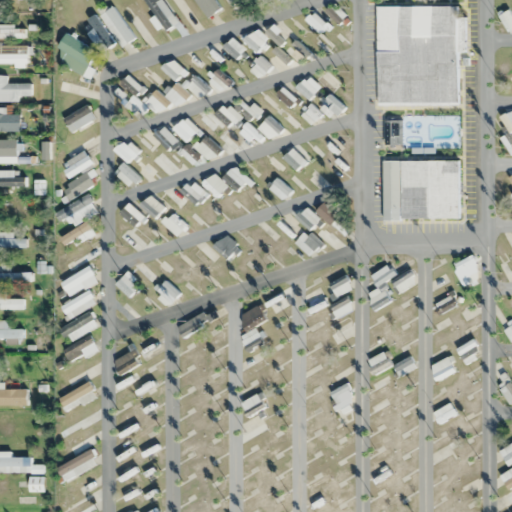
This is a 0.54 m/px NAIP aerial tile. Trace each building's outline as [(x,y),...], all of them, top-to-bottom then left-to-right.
[(146,0),(164,31),(176,24),(162,0),(146,0)] [(194,0),(207,18),(219,9),(212,0),(194,0)] [(224,0),(231,9),(242,1),(240,0),(224,0)] [(511,0),(502,0),(508,8),(511,5),(511,0)] [(127,6),(148,35),(154,30),(133,2),(127,6)] [(457,6),(377,6),(376,106),(457,107),(457,52),(465,52),(465,17),(457,17),(457,6)] [(511,30),(511,15),(509,11),(499,16),(508,33),(511,30)] [(307,19),(322,33),(328,26),(312,12),(307,19)] [(86,32),(102,53),(114,43),(93,16),(86,21),(92,28),(86,32)] [(302,37),(306,31),(293,22),(289,28),(302,37)] [(0,37),(24,38),(24,27),(0,26),(0,37)] [(259,53),(267,45),(251,32),(244,40),(259,53)] [(94,57),(66,36),(58,48),(74,60),(69,66),(81,75),(94,57)] [(244,50),(232,38),(223,47),(234,59),(244,50)] [(311,53),(299,41),(292,49),(304,61),(311,53)] [(29,45),(0,45),(0,63),(29,64),(29,45)] [(224,57),(212,45),(203,54),(215,66),(224,57)] [(271,55),(276,70),(288,66),(283,51),(271,55)] [(184,62),(196,74),(204,66),(191,54),(184,62)] [(248,70),(259,80),(271,66),(260,56),(248,70)] [(163,67),(176,80),(184,72),(172,59),(163,67)] [(340,85),(325,70),(315,79),(330,94),(340,85)] [(211,79),(227,88),(232,81),(215,71),(211,79)] [(0,73),(0,101),(19,101),(19,96),(31,95),(31,83),(6,83),(6,74),(0,73)] [(83,96),(87,81),(57,73),(53,89),(83,96)] [(315,92),(304,80),(297,87),(308,98),(315,92)] [(176,86),(166,95),(176,107),(186,98),(176,86)] [(275,95),(290,107),(296,99),(282,87),(275,95)] [(165,109),(155,93),(146,99),(156,114),(165,109)] [(320,107),(332,119),(341,111),(329,98),(320,107)] [(253,115),(259,111),(254,104),(248,108),(253,115)] [(70,132),(95,120),(88,105),(62,118),(70,132)] [(240,115),(222,105),(218,112),(236,122),(240,115)] [(312,125),(321,115),(311,105),(301,115),(312,125)] [(221,128),(209,110),(201,115),(213,134),(221,128)] [(511,130),(511,110),(500,117),(509,132),(511,130)] [(0,132),(20,132),(20,112),(0,111),(0,132)] [(297,123),(286,113),(282,116),(293,127),(297,123)] [(257,127),(272,141),(283,130),(269,116),(257,127)] [(178,125),(191,138),(198,130),(185,118),(178,125)] [(260,138),(247,124),(239,131),(253,145),(260,138)] [(83,150),(95,142),(86,129),(65,144),(74,157),(61,166),(70,178),(92,163),(83,150)] [(136,142),(144,152),(155,144),(147,134),(136,142)] [(219,152),(206,137),(195,146),(209,161),(219,152)] [(17,140),(0,139),(0,156),(17,157),(17,140)] [(137,157),(123,141),(115,148),(129,164),(137,157)] [(284,157),(299,170),(306,162),(291,149),(284,157)] [(156,158),(172,173),(178,167),(162,151),(156,158)] [(140,168),(149,177),(157,170),(148,161),(140,168)] [(458,161),(382,161),(382,220),(458,220),(458,161)] [(114,177),(133,187),(139,175),(121,166),(114,177)] [(227,174),(244,189),(251,182),(234,166),(227,174)] [(25,177),(14,176),(14,171),(0,170),(0,186),(25,187),(25,177)] [(68,199),(93,186),(87,173),(61,187),(68,199)] [(217,197),(227,186),(212,173),(202,185),(217,197)] [(34,195),(44,195),(44,180),(34,180),(34,195)] [(290,191),(275,180),(268,189),(283,200),(290,191)] [(198,202),(204,193),(189,182),(182,191),(198,202)] [(176,210),(184,200),(169,187),(161,196),(176,210)] [(54,213),(59,222),(66,218),(71,227),(97,213),(87,195),(54,213)] [(154,219),(164,210),(151,195),(141,204),(154,219)] [(330,225),(339,215),(324,202),(315,213),(330,225)] [(141,219),(130,204),(121,210),(131,226),(141,219)] [(308,229),(318,221),(307,207),(296,216),(308,229)] [(175,238),(185,228),(172,213),(161,222),(175,238)] [(64,249),(94,234),(88,223),(58,238),(64,249)] [(333,248),(341,239),(325,224),(317,234),(333,248)] [(122,238),(133,253),(147,244),(136,229),(122,238)] [(0,247),(26,248),(26,232),(0,231),(0,247)] [(320,246),(306,231),(294,242),(309,257),(320,246)] [(239,249),(225,235),(213,247),(227,261),(239,249)] [(67,272),(95,255),(88,244),(61,262),(67,272)] [(195,253),(208,265),(216,256),(203,244),(195,253)] [(453,265),(463,287),(482,278),(472,256),(453,265)] [(499,266),(507,281),(511,278),(511,264),(510,260),(499,266)] [(47,272),(47,261),(37,261),(37,272),(47,272)] [(0,282),(32,282),(32,272),(7,272),(7,264),(0,263),(0,282)] [(150,286),(156,281),(141,264),(135,269),(141,276),(150,286)] [(366,295),(375,310),(390,301),(380,283),(394,275),(388,265),(371,275),(379,287),(366,295)] [(68,297),(97,282),(89,267),(60,282),(68,297)] [(416,284),(410,271),(392,279),(397,292),(416,284)] [(133,292),(136,285),(128,281),(130,277),(123,274),(118,284),(133,292)] [(329,283),(335,296),(351,288),(345,276),(329,283)] [(179,294),(165,281),(154,292),(168,306),(179,294)] [(265,300),(273,313),(289,303),(281,290),(265,300)] [(60,305),(66,318),(95,304),(89,291),(60,305)] [(305,305),(317,314),(327,301),(315,292),(305,305)] [(329,306),(335,318),(353,309),(347,297),(329,306)] [(435,303),(440,313),(455,306),(450,297),(435,303)] [(0,309),(23,309),(23,298),(0,298),(0,309)] [(218,315),(211,306),(177,330),(183,339),(218,315)] [(262,344),(254,326),(266,321),(259,306),(238,315),(248,335),(242,337),(248,351),(262,344)] [(68,344),(98,325),(89,311),(59,330),(68,344)] [(337,342),(354,333),(347,319),(330,328),(337,342)] [(0,338),(23,339),(23,329),(4,329),(4,320),(0,320),(0,338)] [(454,328),(450,321),(436,328),(439,335),(454,328)] [(98,349),(90,335),(62,350),(70,364),(98,349)] [(120,375),(162,348),(154,336),(112,362),(120,375)] [(477,346),(473,340),(456,349),(464,364),(470,361),(465,353),(477,346)] [(391,364),(382,352),(366,363),(375,375),(391,364)] [(247,374),(264,365),(258,353),(241,362),(247,374)] [(416,368),(411,357),(393,365),(398,376),(416,368)] [(436,380),(455,372),(448,358),(429,366),(436,380)] [(59,376),(66,390),(97,373),(89,359),(59,376)] [(120,396),(139,386),(133,375),(114,385),(120,396)] [(511,407),(511,386),(510,383),(499,390),(511,408),(511,407)] [(58,398),(64,411),(96,398),(90,384),(58,398)] [(337,409),(353,403),(347,384),(330,390),(337,409)] [(0,405),(28,405),(28,389),(0,389),(0,405)] [(265,409),(261,395),(241,401),(246,415),(265,409)] [(456,413),(449,403),(432,414),(439,425),(456,413)] [(97,420),(90,406),(55,422),(62,437),(97,420)] [(98,441),(92,427),(64,441),(71,454),(98,441)] [(456,459),(449,444),(428,455),(436,469),(456,459)] [(97,465),(91,451),(56,467),(63,481),(97,465)] [(0,472),(31,473),(31,457),(9,457),(9,453),(0,452),(0,472)] [(511,469),(499,476),(508,492),(498,498),(506,511),(511,508),(511,469)] [(67,497),(96,488),(92,475),(63,485),(67,497)] [(29,477),(29,492),(44,492),(44,477),(29,477)] [(61,509),(61,511),(96,511),(92,498),(61,509)]
